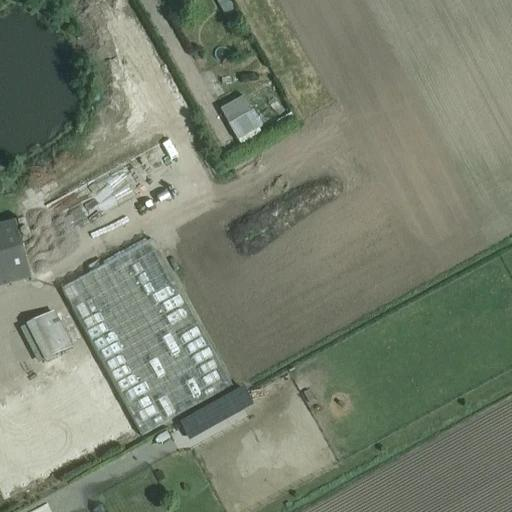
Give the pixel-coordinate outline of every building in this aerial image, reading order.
[(238,46),(229,35),(217,46),(226,56),(238,46)] [(276,118),(286,114),(279,96),(269,100),(276,118)] [(244,98),(220,111),(241,150),(262,139),(257,130),(261,128),(244,98)] [(52,206),(37,209),(42,227),(57,224),(52,206)] [(21,228),(0,233),(0,298),(38,288),(21,228)] [(150,243),(61,291),(141,437),(230,388),(150,243)] [(0,418),(72,399),(90,385),(52,312),(24,326),(42,359),(42,369),(0,380),(0,418)] [(245,416),(261,410),(252,385),(235,392),(245,416)] [(201,433),(235,417),(225,396),(191,412),(201,433)]
